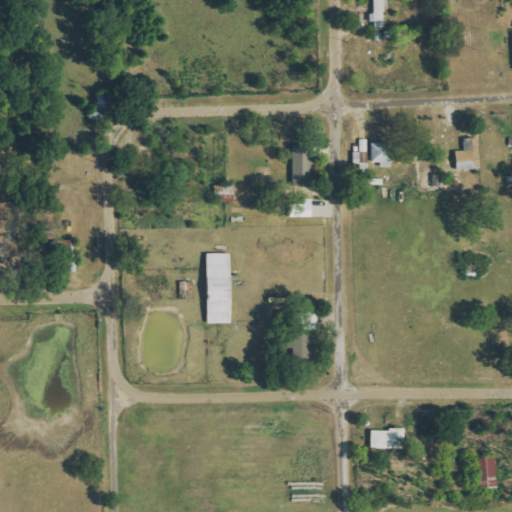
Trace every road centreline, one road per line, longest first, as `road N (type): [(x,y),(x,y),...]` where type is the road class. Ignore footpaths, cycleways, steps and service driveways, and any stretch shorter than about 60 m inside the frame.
road 1 (residential): [(511,393),(353,401),(122,394),(114,296),(0,298)]
road 2 (residential): [(342,97),(111,108),(114,296)]
road 3 (residential): [(354,511),(342,97)]
road 4 (residential): [(342,97),(511,94)]
